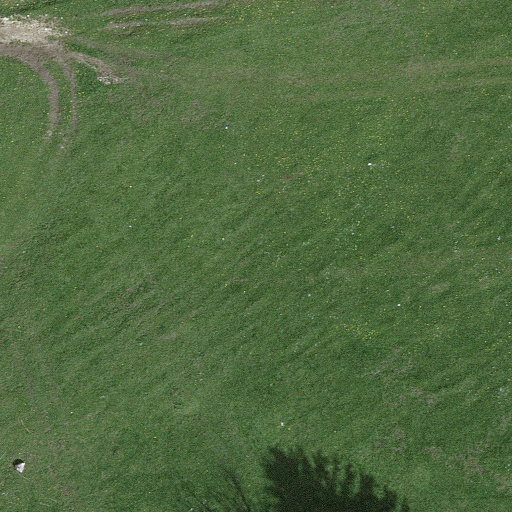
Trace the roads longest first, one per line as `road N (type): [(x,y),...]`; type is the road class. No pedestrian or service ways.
road 1 (track): [(36,31),(53,117),(43,196),(0,321)]
road 2 (track): [(36,31),(309,0)]
